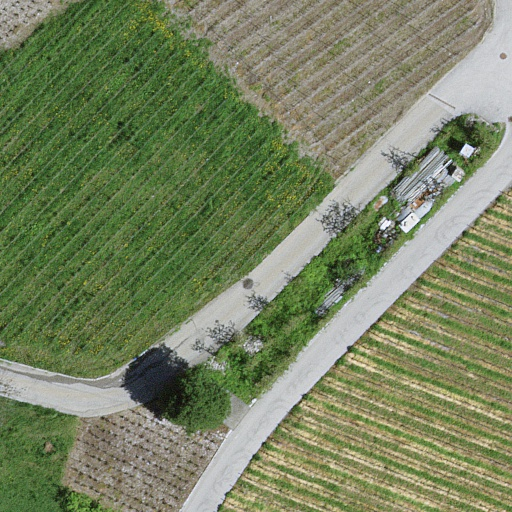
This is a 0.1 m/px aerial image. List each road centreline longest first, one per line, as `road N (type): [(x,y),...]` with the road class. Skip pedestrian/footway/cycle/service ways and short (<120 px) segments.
road 1 (residential): [(0,377),(73,403),(152,378),(511,59)]
road 2 (residential): [(202,511),(238,453),(419,267),(511,156)]
